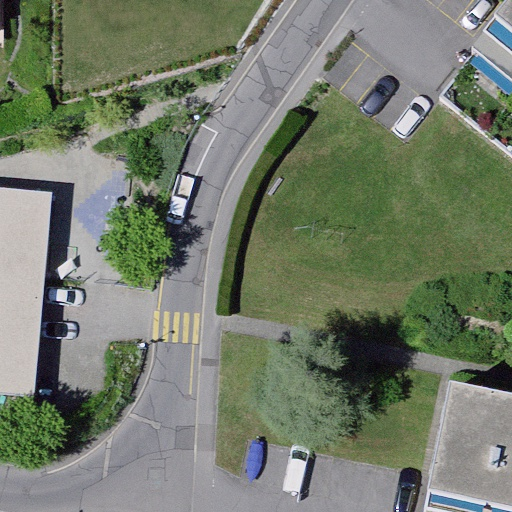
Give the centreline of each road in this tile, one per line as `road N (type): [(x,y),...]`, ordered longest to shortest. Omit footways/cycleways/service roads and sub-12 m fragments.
road 1 (residential): [(323,0),(236,122),(198,209),(173,405),(151,452),(128,470)]
road 2 (residential): [(128,470),(96,489),(0,489)]
